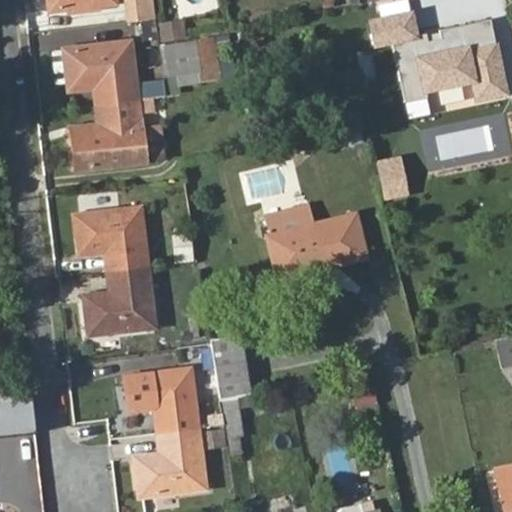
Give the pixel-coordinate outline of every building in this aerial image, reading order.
[(47,0),(49,13),(115,6),(114,0),(47,0)] [(126,0),(127,24),(155,22),(153,0),(126,0)] [(418,6),(368,17),(375,49),(395,44),(406,94),(479,79),(483,101),(511,95),(495,18),(424,33),(418,6)] [(164,48),(171,80),(202,73),(195,42),(193,41),(164,48)] [(100,135),(75,138),(79,171),(110,167),(143,164),(136,105),(129,44),(63,51),(67,84),(99,80),(103,108),(104,126),(101,126),(99,126),(100,135)] [(99,80),(67,84),(67,90),(95,87),(97,109),(103,108),(99,80)] [(382,98),(361,103),(365,119),(386,115),(382,98)] [(74,129),(75,138),(100,135),(99,126),(74,129)] [(110,246),(113,273),(116,301),(83,305),(86,336),(154,329),(146,269),(140,209),(74,216),(77,249),(110,246)] [(352,214),(265,237),(274,274),(311,265),(313,271),(363,258),(352,214)] [(175,261),(195,260),(193,233),(173,234),(175,261)] [(107,274),(113,273),(110,246),(77,249),(78,257),(105,254),(107,274)] [(116,301),(113,273),(107,274),(109,296),(83,300),(83,305),(116,301)] [(238,335),(207,339),(208,344),(217,401),(221,401),(240,396),(247,395),(238,335)] [(500,363),(511,360),(511,336),(495,340),(500,363)] [(354,410),(376,404),(368,368),(347,372),(354,410)] [(164,461),(133,464),(136,497),(203,490),(190,371),(125,380),(129,414),(154,411),(157,435),(162,435),(164,461)] [(0,390),(0,421),(31,418),(28,388),(0,390)] [(258,392),(247,395),(240,396),(242,408),(261,404),(258,392)] [(240,396),(221,401),(227,438),(246,435),(242,408),(240,396)] [(223,427),(204,432),(209,451),(228,446),(223,427)] [(162,435),(157,435),(159,457),(132,459),(133,464),(164,461),(162,435)] [(42,511),(40,466),(21,467),(23,511),(42,511)] [(511,511),(511,466),(494,471),(502,511),(511,511)]
